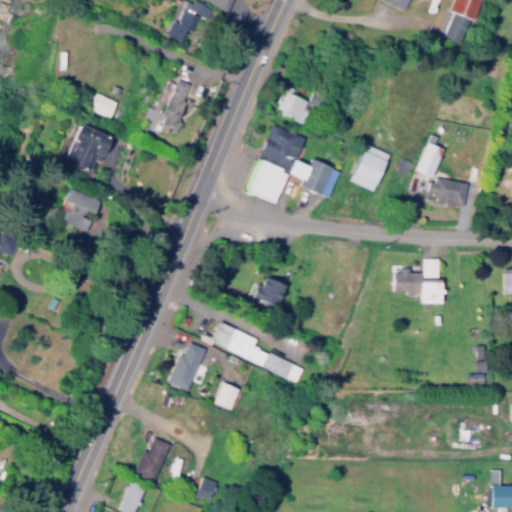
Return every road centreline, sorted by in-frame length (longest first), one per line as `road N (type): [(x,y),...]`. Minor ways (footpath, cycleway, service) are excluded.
road 1 (secondary): [(57,511),(277,0)]
road 2 (residential): [(511,232),(331,224),(198,188)]
